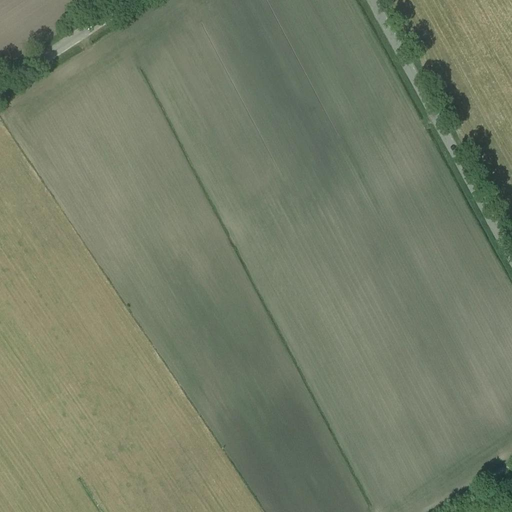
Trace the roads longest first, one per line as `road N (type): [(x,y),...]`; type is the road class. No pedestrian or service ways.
road 1 (unclassified): [(511,254),(371,0)]
road 2 (unclassified): [(0,88),(133,0)]
